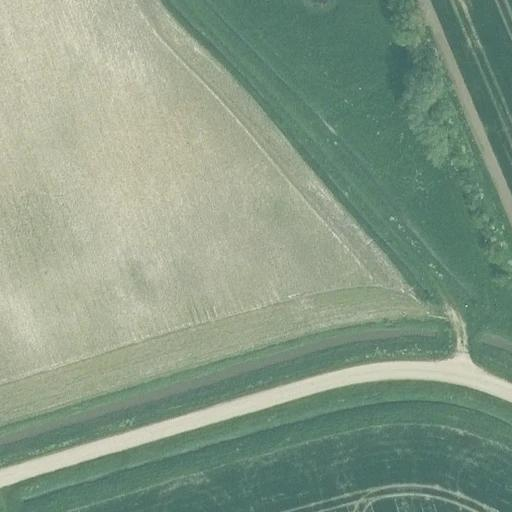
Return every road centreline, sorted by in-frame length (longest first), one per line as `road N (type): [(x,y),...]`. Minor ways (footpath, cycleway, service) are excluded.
road 1 (unclassified): [(0,478),(389,369),(456,369),(511,398)]
road 2 (track): [(456,369),(461,333),(390,222),(189,0)]
